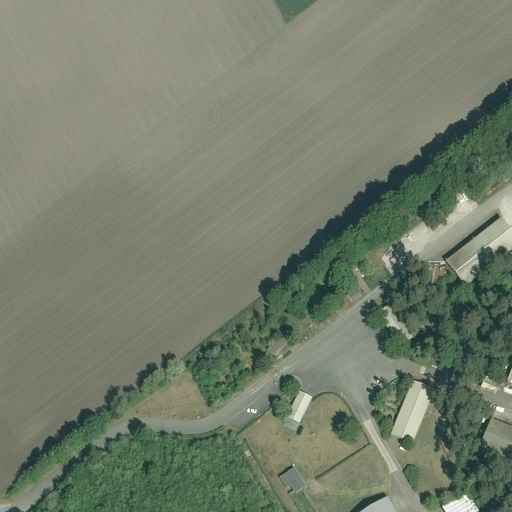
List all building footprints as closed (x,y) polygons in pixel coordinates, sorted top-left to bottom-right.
[(511,237),(511,229),(496,210),(442,254),(462,278),(511,237)] [(390,294),(372,307),(394,338),(412,325),(390,294)] [(511,346),(501,373),(511,378),(511,346)] [(432,385),(407,375),(390,419),(415,429),(432,385)] [(298,432),(314,397),(301,391),(285,425),(298,432)] [(476,439),(511,454),(511,418),(490,408),(476,439)] [(289,490),(293,487),(297,494),(308,487),(298,468),(282,477),(289,490)] [(401,511),(387,488),(353,509),(355,511),(401,511)] [(481,511),(472,493),(447,506),(449,511),(481,511)]
